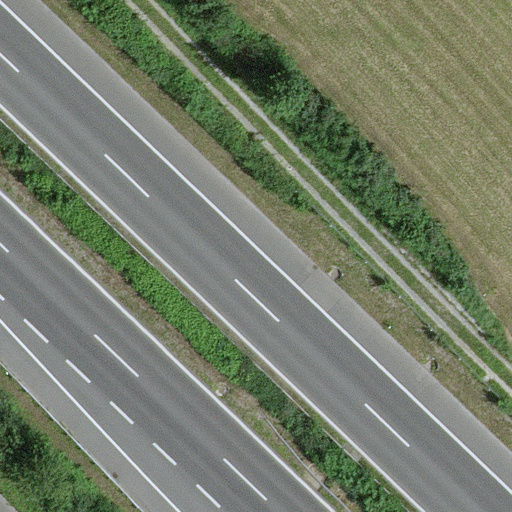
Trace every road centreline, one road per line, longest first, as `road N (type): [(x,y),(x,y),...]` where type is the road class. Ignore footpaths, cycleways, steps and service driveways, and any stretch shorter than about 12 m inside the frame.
road 1 (motorway): [(467,511),(0,65)]
road 2 (track): [(133,0),(511,393)]
road 3 (motorway): [(0,275),(250,511)]
